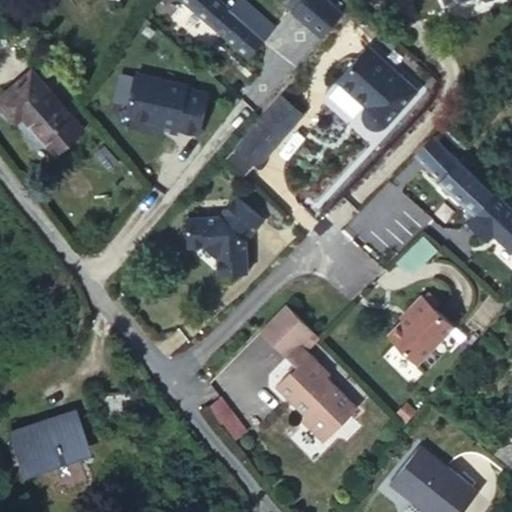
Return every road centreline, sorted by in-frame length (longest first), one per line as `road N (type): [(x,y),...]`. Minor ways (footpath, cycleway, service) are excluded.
road 1 (unknown): [(88,279),(251,96),(285,42)]
road 2 (residential): [(0,174),(172,378)]
road 3 (residential): [(172,378),(307,257),(338,271)]
road 4 (residential): [(276,511),(176,394),(172,378)]
